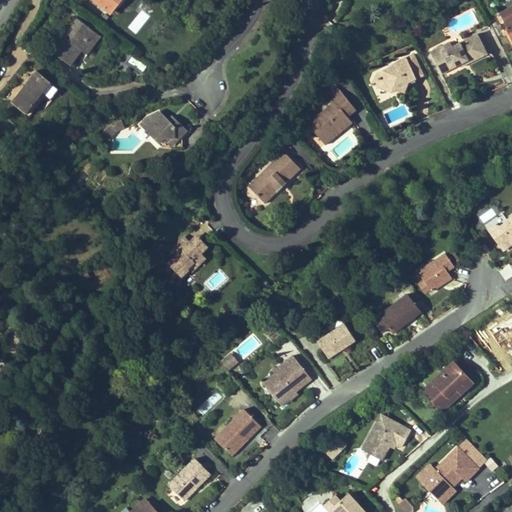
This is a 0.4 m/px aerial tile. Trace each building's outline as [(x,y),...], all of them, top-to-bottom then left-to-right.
[(114,3),(116,0),(94,0),(111,13),(117,5),(114,3)] [(511,8),(500,14),(505,23),(504,23),(511,39),(511,8)] [(101,36),(77,19),(53,53),(70,65),(81,50),(87,54),(94,45),(101,36)] [(482,32),(477,34),(487,54),(492,52),(482,32)] [(450,42),(430,52),(438,68),(449,63),(450,66),(460,61),(461,64),(468,61),(470,63),(487,54),(477,34),(452,47),(450,42)] [(128,55),(124,63),(143,73),(147,64),(128,55)] [(394,88),(405,92),(408,82),(409,80),(414,78),(415,79),(423,75),(414,55),(399,62),(395,72),(388,69),(377,75),(383,88),(387,86),(394,88)] [(460,61),(450,66),(449,63),(438,68),(441,74),(461,64),(460,61)] [(37,71),(12,102),(27,114),(46,91),(52,83),(37,71)] [(393,91),(394,88),(387,86),(383,88),(377,75),(372,85),(393,91)] [(46,91),(27,114),(30,117),(47,96),(51,100),(60,89),(52,83),(46,91)] [(323,93),(329,102),(341,92),(335,83),(323,93)] [(344,130),(352,123),(347,117),(356,110),(341,92),(329,102),(331,104),(308,123),(326,145),(344,130)] [(188,130),(178,121),(174,125),(169,120),(160,111),(148,117),(140,125),(162,147),(183,146),(183,139),(180,138),(188,130)] [(178,121),(173,116),(169,120),(174,125),(178,121)] [(115,132),(122,129),(117,122),(108,126),(115,132)] [(109,140),(115,132),(108,126),(102,134),(109,140)] [(183,139),(192,130),(188,130),(180,138),(183,139)] [(284,152),(249,186),(265,203),(285,184),(301,169),(284,152)] [(501,226),(494,225),(492,235),(498,243),(507,245),(511,241),(511,216),(507,220),(508,222),(501,226)] [(194,245),(201,239),(197,235),(190,242),(194,245)] [(206,258),(201,253),(208,246),(201,239),(194,245),(190,242),(185,236),(170,251),(175,257),(168,264),(181,277),(189,269),(188,268),(194,262),(198,266),(206,258)] [(511,241),(507,245),(498,243),(503,252),(511,245),(511,241)] [(443,284),(452,278),(447,271),(455,266),(446,253),(419,272),(424,280),(431,289),(432,292),(443,284)] [(192,272),(198,266),(194,262),(188,268),(189,269),(192,272)] [(90,278),(86,271),(75,278),(80,285),(90,278)] [(426,293),(431,289),(424,280),(419,284),(426,293)] [(394,333),(421,312),(408,294),(380,316),(389,328),(394,333)] [(389,328),(380,316),(374,321),(383,332),(389,328)] [(328,326),(331,330),(342,324),(340,319),(328,326)] [(318,342),(329,358),(342,349),(356,340),(345,324),(318,342)] [(241,360),(234,351),(230,355),(237,363),(241,360)] [(237,363),(230,355),(221,362),(228,370),(237,363)] [(263,383),(277,400),(286,394),(291,399),(294,397),(298,394),(296,391),(303,386),(300,383),(303,380),(298,374),(304,369),(294,356),(274,371),(275,373),(263,383)] [(455,362),(423,391),(436,406),(455,388),(461,394),(473,382),(455,362)] [(300,383),(303,386),(312,379),(304,369),(298,374),(303,380),(300,383)] [(456,397),(461,394),(455,388),(436,406),(441,411),(456,397)] [(203,415),(221,397),(215,391),(197,409),(203,415)] [(286,394),(277,400),(282,406),(291,399),(286,394)] [(247,423),(252,417),(245,409),(215,438),(228,451),(233,446),(237,451),(250,438),(256,432),(247,423)] [(369,438),(363,449),(371,454),(375,448),(386,454),(390,447),(393,442),(397,444),(406,427),(382,414),(378,421),(380,428),(375,436),(369,438)] [(256,432),(262,426),(252,417),(247,423),(256,432)] [(378,421),(369,438),(375,436),(380,428),(378,421)] [(346,445),(337,435),(333,440),(342,449),(346,445)] [(333,458),(342,449),(333,440),(323,449),(333,458)] [(233,456),(237,451),(233,446),(228,451),(233,456)] [(467,457),(458,447),(433,472),(422,482),(429,491),(431,489),(441,498),(453,486),(451,485),(460,476),(462,478),(465,481),(473,474),(462,462),(467,457)] [(375,448),(371,454),(382,460),(386,454),(375,448)] [(479,468),(467,457),(462,462),(473,474),(479,468)] [(198,486),(211,474),(195,458),(169,485),(184,500),(198,486)] [(460,476),(451,485),(453,486),(462,478),(460,476)] [(431,489),(429,491),(442,504),(453,494),(456,490),(453,486),(441,498),(431,489)] [(336,495),(325,505),(331,511),(365,511),(348,493),(341,501),(336,495)] [(413,507),(405,498),(399,504),(406,511),(412,511),(413,511),(413,507)] [(157,511),(146,499),(137,507),(140,511),(138,511),(157,511)]
